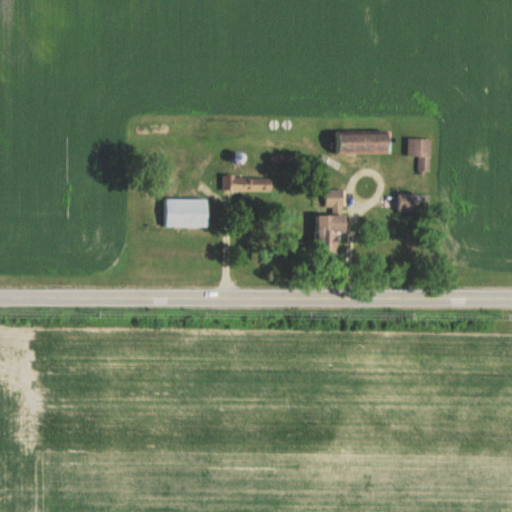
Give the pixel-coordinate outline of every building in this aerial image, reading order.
[(392,152),(392,132),(335,133),(335,153),(392,152)] [(417,170),(432,170),(433,138),(409,138),(408,156),(418,156),(417,170)] [(224,177),(224,190),(274,191),(274,183),(254,183),(254,177),(224,177)] [(345,200),(344,188),(327,189),(327,201),(345,200)] [(151,204),(193,204),(193,233),(152,234),(151,204)] [(319,243),(336,242),(335,233),(350,232),(349,213),(318,215),(319,243)]
